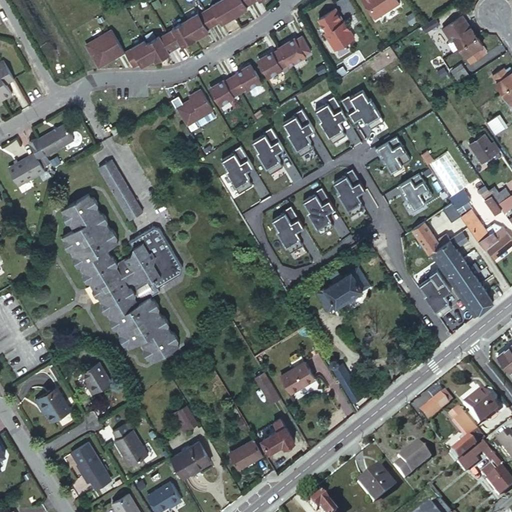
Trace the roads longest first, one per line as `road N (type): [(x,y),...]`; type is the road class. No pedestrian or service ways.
road 1 (residential): [(370,230),(388,216),(351,154),(248,214),(285,280)]
road 2 (residential): [(58,101),(108,79),(192,69),(291,0)]
road 3 (secondary): [(454,349),(253,511)]
road 4 (residential): [(454,349),(370,230)]
